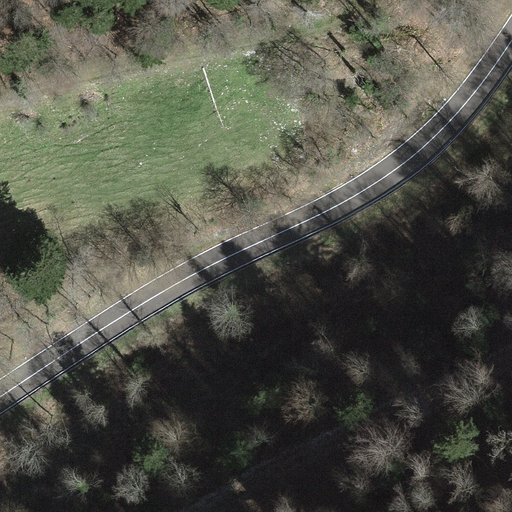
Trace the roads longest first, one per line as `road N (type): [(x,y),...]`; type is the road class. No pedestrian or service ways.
road 1 (secondary): [(511,39),(445,125),(395,168),(154,295),(0,396)]
road 2 (track): [(334,0),(0,104)]
road 3 (track): [(205,511),(252,481),(511,354)]
